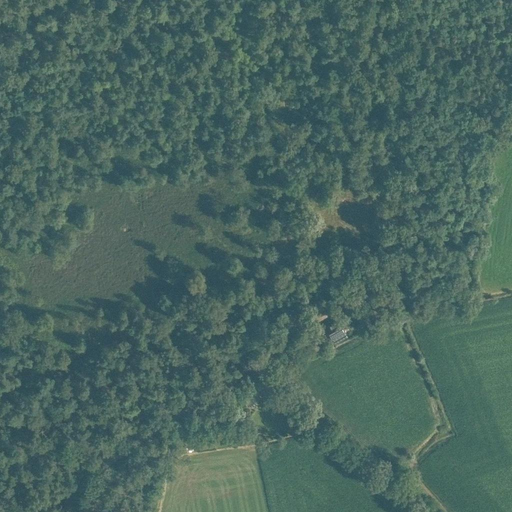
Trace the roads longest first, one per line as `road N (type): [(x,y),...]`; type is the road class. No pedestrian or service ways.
road 1 (track): [(493,146),(400,32),(402,307)]
road 2 (track): [(37,511),(254,363)]
road 3 (track): [(254,363),(412,511)]
road 4 (track): [(254,363),(379,280),(402,255)]
